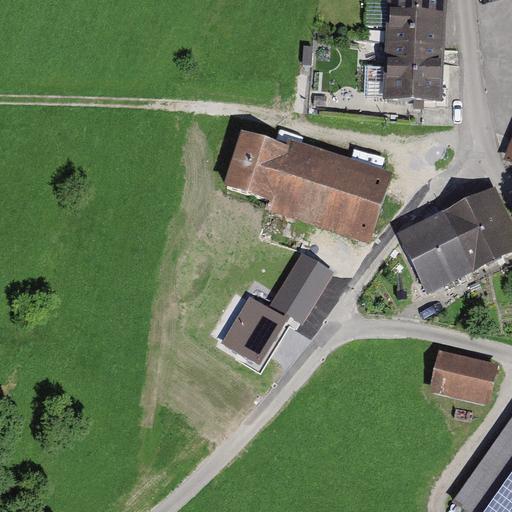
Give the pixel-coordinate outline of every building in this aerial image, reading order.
[(447,0),(389,0),(385,103),(443,104),(447,0)] [(314,50),(304,49),(304,67),(313,68),(314,50)] [(286,151),(243,137),(225,192),(268,206),(266,214),(371,249),(394,177),(289,142),(286,151)] [(511,223),(496,191),(399,239),(428,299),(511,258),(511,223)] [(273,306),(255,295),(223,347),(260,370),(288,323),(304,331),(335,280),(301,261),(273,306)] [(499,369),(440,354),(430,393),(490,409),(499,369)] [(511,511),(511,421),(453,506),(461,511),(511,511)]
